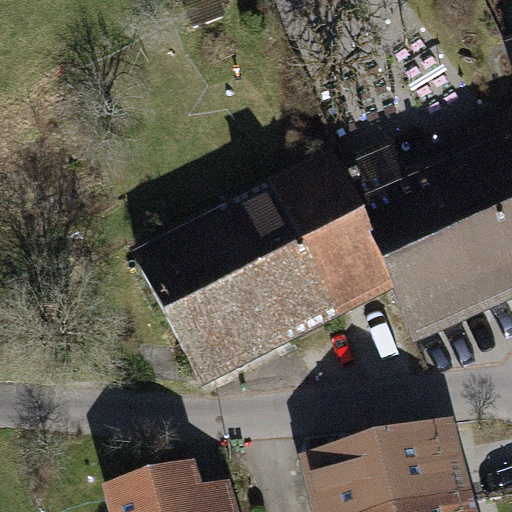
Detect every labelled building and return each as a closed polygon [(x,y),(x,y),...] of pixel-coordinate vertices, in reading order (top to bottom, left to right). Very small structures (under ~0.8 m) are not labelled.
[(511,116),(503,120),(511,141),(511,116)] [(391,284),(414,336),(511,291),(511,141),(503,120),(461,139),(468,153),(394,186),(380,155),(341,171),(391,284)] [(144,267),(201,381),(391,284),(341,171),(339,166),(144,267)] [(303,476),(313,511),(467,511),(446,435),(303,476)] [(193,511),(189,493),(118,511),(230,511),(229,504),(201,511),(193,511)]
